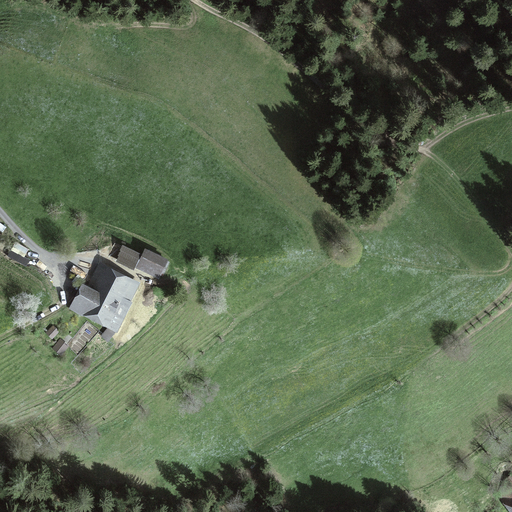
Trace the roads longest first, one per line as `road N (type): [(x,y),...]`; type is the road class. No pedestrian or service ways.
road 1 (track): [(169,511),(210,478),(431,352),(511,288)]
road 2 (track): [(423,148),(195,0)]
road 3 (track): [(511,250),(423,148)]
